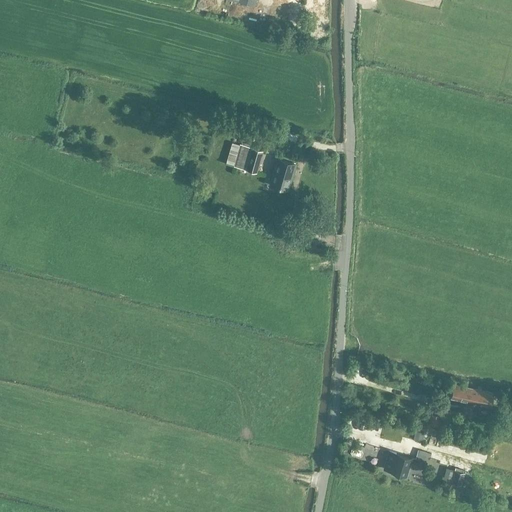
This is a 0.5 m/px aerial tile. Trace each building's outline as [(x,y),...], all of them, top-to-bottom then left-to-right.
[(227,130),(236,132),(242,126),(240,118),(231,115),(225,122),(227,130)] [(296,145),(298,136),(284,132),(282,142),(296,145)] [(236,166),(256,172),(262,151),(242,145),(236,166)] [(229,146),(224,166),(232,168),(238,149),(229,146)] [(270,185),(288,190),(295,164),(278,159),(270,185)] [(492,393),(453,384),(451,397),(464,400),(465,402),(466,404),(467,405),(471,406),(473,405),(475,404),(476,402),(490,405),(492,393)] [(438,420),(439,415),(431,413),(429,424),(440,426),(441,420),(438,420)] [(423,433),(416,431),(414,439),(422,440),(423,433)] [(487,444),(448,433),(446,441),(485,452),(487,444)] [(406,474),(409,465),(422,469),(424,461),(411,458),(396,453),(391,469),(406,474)] [(461,484),(464,472),(455,470),(451,482),(461,484)]
